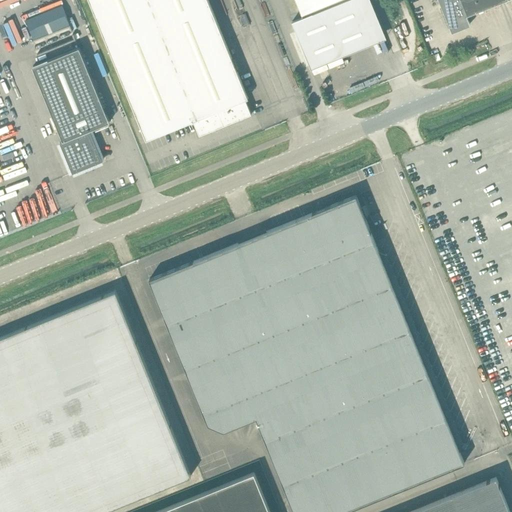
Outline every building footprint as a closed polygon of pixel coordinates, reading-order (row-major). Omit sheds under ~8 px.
[(62,0),(70,18),(84,12),(79,0),(62,0)] [(248,98),(208,0),(89,0),(124,84),(146,140),(193,121),(199,135),(251,114),(245,99),(248,98)] [(296,0),(303,16),(302,16),(302,17),(344,0),(296,0)] [(350,0),(349,53),(395,35),(381,0),(350,0)] [(507,0),(438,0),(452,33),(470,25),(467,16),(507,0)] [(61,6),(24,21),(32,40),(69,25),(61,6)] [(80,26),(91,21),(89,16),(77,21),(80,26)] [(92,168),(91,165),(103,161),(90,130),(110,122),(79,47),(33,67),(63,141),(60,142),(73,173),(84,168),(85,171),(86,171),(86,170),(91,167),(92,168)] [(362,70),(348,73),(350,79),(364,75),(362,70)] [(261,111),(241,119),(244,127),(264,118),(261,111)] [(213,189),(227,184),(225,179),(211,184),(213,189)] [(447,418),(450,410),(442,406),(445,399),(438,395),(441,388),(433,384),(436,376),(429,373),(432,365),(424,362),(427,354),(419,351),(423,343),(415,340),(418,332),(410,329),(414,321),(406,318),(409,310),(401,306),(405,299),(397,295),(400,287),(392,284),(396,276),(388,273),(391,265),(383,262),(387,254),(379,251),(356,195),(149,279),(208,422),(225,430),(257,417),(295,511),(341,511),(465,463),(460,451),(463,443),(456,440),(459,432),(451,429),(454,421),(447,418)] [(0,511),(100,511),(191,475),(116,290),(0,337),(0,511)] [(270,511),(254,472),(155,511),(270,511)] [(510,511),(496,477),(409,511),(510,511)]
